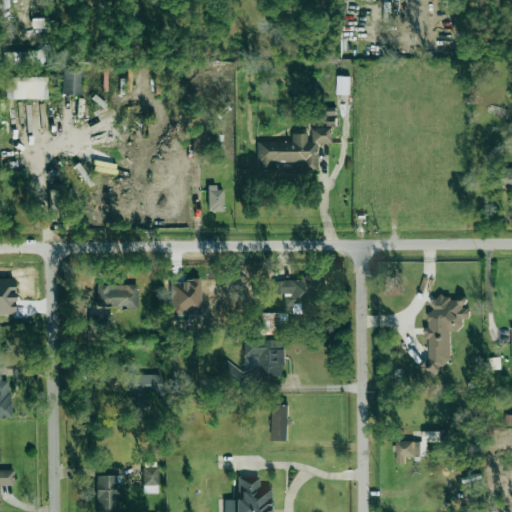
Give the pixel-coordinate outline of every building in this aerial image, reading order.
[(39,51),(2,52),(2,63),(40,63),(39,51)] [(80,69),(61,68),(61,94),(80,94),(80,69)] [(4,99),(46,98),(45,76),(4,77),(4,99)] [(336,94),(348,94),(348,76),(336,76),(336,94)] [(256,141),(256,168),(278,168),(277,161),(303,161),(303,170),(316,170),(316,143),(330,143),(330,127),(309,128),(309,133),(290,133),(291,141),(256,141)] [(511,167),(501,168),(502,189),(511,189),(511,167)] [(223,186),(207,187),(207,211),(223,210),(223,186)] [(0,313),(14,313),(13,278),(0,278),(0,313)] [(284,302),(306,302),(305,279),(272,280),(272,294),(283,293),(284,302)] [(137,284),(96,284),(96,306),(136,306),(137,284)] [(451,356),(448,332),(455,331),(468,316),(467,310),(466,308),(465,298),(450,299),(441,292),(431,302),(432,308),(427,314),(428,325),(424,329),(425,337),(427,339),(429,356),(419,367),(429,376),(434,376),(451,356)] [(286,313),(253,312),(253,333),(285,334),(286,313)] [(89,313),(88,333),(112,333),(112,314),(89,313)] [(250,355),(251,376),(283,376),(283,339),(243,339),(243,355),(250,355)] [(245,373),(225,361),(217,374),(237,386),(245,373)] [(132,391),(160,392),(160,374),(132,373),(132,391)] [(0,417),(10,417),(9,381),(0,381),(0,417)] [(288,405),(271,405),(271,440),(287,441),(288,405)] [(422,431),(422,441),(395,441),(396,463),(405,463),(405,456),(426,456),(426,441),(440,441),(440,431),(422,431)] [(157,467),(142,467),(142,493),(157,492),(157,467)] [(0,484),(13,484),(13,469),(0,469),(0,484)] [(96,511),(118,511),(117,474),(95,475),(96,511)] [(258,476),(235,476),(235,511),(271,511),(271,487),(258,487),(258,476)]
